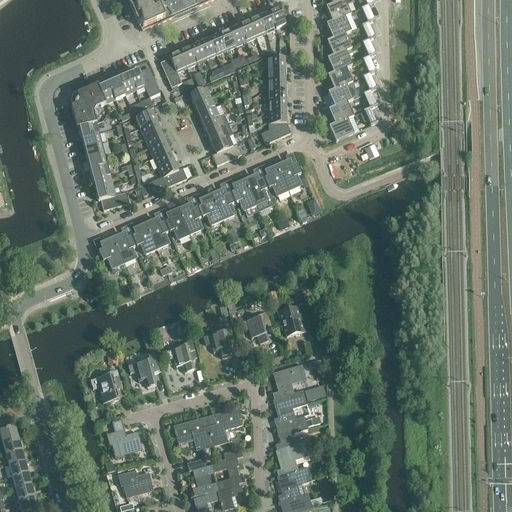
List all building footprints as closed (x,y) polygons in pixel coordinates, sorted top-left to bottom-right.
[(127,0),(130,5),(135,18),(142,33),(143,33),(142,30),(150,27),(150,29),(153,28),(156,27),(148,11),(159,6),(156,0),(215,0),(215,1),(216,0),(127,0)] [(164,4),(159,6),(148,11),(156,27),(178,17),(193,11),(193,10),(215,1),(215,0),(173,0),(164,4)] [(364,0),(368,8),(368,9),(375,6),(374,5),(371,0),(364,0)] [(326,9),(332,23),(332,24),(345,18),(345,19),(351,16),(344,2),(344,1),(332,7),(332,6),(326,9)] [(362,11),(368,25),(368,26),(375,23),(375,22),(374,22),(368,9),(368,8),(361,11),(361,12),(362,11)] [(279,10),(269,15),(276,31),(289,25),(289,17),(287,13),(281,15),(279,10)] [(269,15),(259,19),(266,35),(276,31),(269,15)] [(326,26),(332,40),(333,41),(345,35),(345,36),(351,33),(345,19),(345,18),(332,24),(332,23),(326,26)] [(259,19),(249,23),(256,40),(266,35),(259,19)] [(249,23),(239,28),(246,44),(256,40),(249,23)] [(362,28),(368,42),(369,42),(369,43),(376,40),(375,39),(374,39),(368,26),(368,25),(361,28),(362,29),(362,28)] [(239,28),(229,32),(236,48),(246,44),(239,28)] [(229,32),(219,36),(226,53),(236,48),(229,32)] [(327,44),(333,57),(333,58),(345,52),(346,53),(352,50),(345,36),(345,35),(333,41),(332,40),(326,43),(327,44)] [(219,36),(209,41),(216,57),(226,53),(219,36)] [(209,41),(199,45),(206,61),(216,57),(209,41)] [(363,45),(369,59),(369,60),(376,57),(376,56),(375,56),(369,43),(369,42),(368,42),(362,45),(362,46),(363,45)] [(199,45),(189,49),(197,66),(206,61),(199,45)] [(189,49),(179,54),(187,70),(197,66),(189,49)] [(327,61),(333,74),(334,75),(346,69),(346,70),(352,67),(346,53),(345,52),(333,58),(333,57),(327,60),(327,61)] [(169,58),(170,60),(171,60),(177,74),(187,70),(179,54),(169,58)] [(371,59),(377,72),(382,70),(376,57),(371,59)] [(363,62),(369,76),(370,77),(376,74),(376,73),(375,73),(369,60),(369,59),(362,62),(362,63),(363,62)] [(171,60),(170,60),(160,65),(171,90),(182,85),(177,74),(171,60)] [(267,60),(267,72),(285,71),(285,60),(267,60)] [(328,78),(334,91),(334,92),(346,87),(347,87),(353,85),(346,70),(346,69),(334,75),(333,74),(327,77),(328,78)] [(149,70),(139,74),(145,89),(144,89),(149,100),(160,95),(149,70)] [(267,72),(267,82),(285,82),(285,71),(267,72)] [(138,72),(128,76),(135,93),(144,89),(145,89),(139,74),(138,72)] [(128,76),(118,81),(125,97),(135,93),(128,76)] [(364,79),(370,93),(370,94),(377,91),(376,90),(370,77),(369,76),(363,79),(363,80),(364,79)] [(196,82),(199,89),(205,87),(202,80),(196,82)] [(118,81),(108,85),(115,102),(125,97),(118,81)] [(183,86),(187,95),(196,91),(192,82),(183,86)] [(267,82),(267,93),(285,93),(285,82),(267,82)] [(108,85),(98,89),(106,106),(115,102),(108,85)] [(328,95),(334,108),(334,109),(347,104),(353,102),(347,87),(346,87),(334,92),(334,91),(328,94),(328,95)] [(76,119),(79,130),(96,125),(93,114),(95,110),(106,106),(98,89),(89,94),(88,91),(77,96),(80,102),(78,107),(71,109),(74,120),(76,119)] [(191,102),(194,107),(211,99),(206,89),(190,96),(192,101),(191,102)] [(267,93),(268,104),(286,104),(285,93),(267,93)] [(364,97),(370,110),(371,111),(377,108),(377,107),(376,107),(370,94),(370,93),(363,96),(363,97),(364,97)] [(197,111),(199,116),(215,109),(211,99),(194,107),(196,112),(197,111)] [(268,104),(268,115),(286,114),(286,104),(268,104)] [(329,112),(335,126),(347,121),(353,119),(347,104),(334,109),(334,108),(328,111),(329,112)] [(200,122),(202,127),(220,119),(215,109),(199,116),(201,121),(200,122)] [(370,110),(363,113),(364,114),(365,114),(368,121),(370,127),(370,128),(378,125),(377,124),(377,125),(371,111),(370,110)] [(135,120),(140,130),(157,123),(155,118),(154,118),(152,113),(135,120)] [(268,115),(268,126),(286,125),(286,114),(268,115)] [(205,131),(208,136),(229,127),(224,117),(220,119),(202,127),(204,132),(205,131)] [(335,126),(329,128),(329,129),(335,143),(335,144),(354,136),(353,135),(347,121),(335,126)] [(140,130),(144,140),(161,133),(159,128),(160,128),(157,123),(140,130)] [(79,130),(82,140),(99,135),(96,125),(79,130)] [(286,125),(268,126),(268,132),(261,136),(265,146),(291,135),(286,125)] [(211,146),(228,139),(233,137),(229,127),(208,136),(210,141),(209,141),(211,146)] [(144,140),(149,150),(166,143),(164,138),(163,138),(161,133),(144,140)] [(82,140),(84,150),(102,146),(99,135),(82,140)] [(214,151),(216,155),(216,156),(233,149),(233,148),(228,139),(211,146),(213,151),(214,151)] [(149,150),(153,160),(169,153),(167,148),(168,148),(166,143),(149,150)] [(84,150),(87,161),(105,156),(102,146),(84,150)] [(216,156),(216,155),(212,157),(216,168),(242,157),(237,146),(233,148),(233,149),(216,156)] [(153,160),(157,170),(175,162),(173,157),(172,158),(169,153),(153,160)] [(87,161),(90,171),(107,167),(105,156),(87,161)] [(157,170),(161,179),(162,180),(178,173),(178,172),(176,168),(177,167),(175,162),(157,170)] [(289,164),(278,169),(288,193),(294,191),(294,192),(300,190),(299,189),(300,188),(296,179),(301,176),(296,166),(291,168),(289,164)] [(90,171),(93,182),(110,177),(107,167),(90,171)] [(291,199),(288,193),(278,169),(266,174),(268,178),(264,180),(269,190),(273,189),(274,192),(273,193),(275,198),(276,197),(279,204),(291,199)] [(162,180),(161,179),(157,181),(162,192),(187,181),(182,170),(178,172),(178,173),(162,180)] [(93,182),(95,192),(113,188),(110,177),(93,182)] [(256,178),(245,183),(258,213),(273,207),(262,181),(258,183),(256,178)] [(300,181),(304,189),(308,187),(305,179),(300,181)] [(258,213),(245,183),(233,188),(235,193),(231,194),(236,205),(240,203),(241,207),(240,207),(242,212),(244,212),(244,213),(245,213),(247,218),(258,214),(258,213)] [(98,203),(101,203),(100,202),(116,198),(115,198),(121,196),(119,186),(113,188),(95,192),(98,203)] [(141,193),(139,190),(135,192),(137,197),(141,194),(143,199),(147,197),(145,192),(141,193)] [(223,193),(212,198),(222,222),(228,220),(229,221),(234,219),(233,218),(234,217),(230,208),(234,206),(229,196),(225,197),(223,193)] [(100,202),(101,203),(103,213),(130,206),(127,195),(121,196),(115,198),(116,198),(100,202)] [(222,222),(212,198),(200,203),(202,207),(198,209),(203,219),(207,218),(208,221),(207,222),(210,227),(211,226),(211,227),(222,222)] [(313,216),(322,212),(316,200),(308,204),(313,216)] [(190,207),(179,212),(190,237),(195,234),(196,236),(201,233),(200,232),(201,232),(197,222),(201,220),(196,210),(192,212),(190,207)] [(190,237),(179,212),(167,217),(169,222),(165,223),(170,234),(174,232),(175,236),(174,236),(177,241),(178,241),(178,242),(190,237)] [(287,220),(281,222),(285,230),(290,227),(287,220)] [(157,222),(146,227),(157,251),(162,249),(163,250),(168,248),(167,247),(168,246),(164,237),(168,235),(163,225),(159,226),(157,222)] [(285,230),(281,222),(277,224),(277,226),(271,228),(274,234),(285,230)] [(157,251),(146,227),(135,231),(137,236),(133,238),(138,248),(141,247),(143,250),(141,251),(144,256),(145,255),(145,256),(157,251)] [(259,233),(262,239),(269,236),(266,230),(259,233)] [(233,232),(228,234),(230,240),(236,237),(234,231),(233,232)] [(124,236),(113,241),(124,266),(129,263),(130,265),(135,262),(135,261),(131,251),(135,249),(130,239),(126,241),(124,236)] [(124,266),(113,241),(101,246),(103,251),(98,253),(103,263),(108,261),(109,265),(108,265),(111,270),(112,270),(112,271),(124,266)] [(240,243),(233,246),(235,251),(242,248),(240,243)] [(214,249),(208,252),(211,258),(217,255),(214,249)] [(303,306),(298,286),(291,288),(296,307),(303,306)] [(277,308),(274,297),(266,299),(270,310),(277,308)] [(225,308),(219,309),(222,319),(228,317),(225,308)] [(305,334),(298,309),(277,315),(282,330),(284,330),(286,339),(305,334)] [(257,338),(260,346),(269,344),(266,333),(272,331),(267,314),(255,317),(256,320),(246,323),(251,340),(257,338)] [(191,332),(188,323),(182,325),(184,330),(182,330),(184,335),(191,332)] [(220,352),(222,361),(231,358),(228,347),(234,345),(229,328),(217,332),(218,335),(203,339),(205,347),(211,345),(213,354),(220,352)] [(151,333),(143,335),(143,336),(148,353),(155,351),(151,333)] [(191,362),(197,360),(192,343),(180,346),(180,349),(166,353),(168,361),(173,359),(176,369),(182,367),(185,375),(194,373),(191,362)] [(106,354),(109,368),(117,366),(114,353),(106,354)] [(159,374),(154,357),(142,360),(143,364),(128,368),(130,376),(136,374),(139,383),(145,381),(147,389),(156,387),(153,376),(159,374)] [(282,358),(271,361),(273,369),(284,366),(282,358)] [(272,396),(274,403),(294,397),(294,395),(291,386),(306,382),(302,367),(272,375),(278,394),(272,396)] [(104,375),(105,378),(91,382),(93,391),(99,390),(103,406),(119,401),(115,390),(122,389),(117,371),(104,375)] [(325,388),(306,390),(307,401),(326,399),(325,388)] [(274,421),(276,428),(296,422),(295,421),(292,410),(306,406),(303,393),(294,395),(294,397),(274,403),(279,419),(274,421)] [(238,410),(206,419),(213,446),(227,442),(224,432),(242,427),(240,421),(241,420),(238,410)] [(275,447),(277,454),(296,448),(296,446),(293,436),(308,432),(304,418),(295,421),(296,422),(276,428),(281,445),(275,447)] [(213,446),(206,419),(173,428),(178,445),(197,440),(200,450),(213,446)] [(112,425),(114,434),(106,437),(109,448),(112,447),(115,459),(142,452),(137,434),(126,437),(121,422),(112,425)] [(0,431),(0,435),(2,444),(19,440),(15,428),(0,431)] [(2,444),(6,456),(22,451),(19,440),(2,444)] [(276,473),(278,480),(298,474),(297,472),(294,461),(309,457),(305,444),(296,446),(296,448),(277,454),(282,471),(276,473)] [(6,456),(9,467),(25,463),(22,451),(6,456)] [(225,464),(237,460),(243,459),(241,451),(223,456),(225,463),(225,464)] [(194,480),(208,476),(227,471),(236,469),(239,468),(237,460),(225,464),(225,463),(206,468),(206,469),(192,472),(194,480)] [(189,473),(192,472),(206,469),(206,468),(204,461),(187,466),(189,473)] [(9,467),(12,479),(28,474),(25,463),(9,467)] [(111,463),(105,465),(108,475),(114,473),(111,463)] [(236,469),(227,471),(230,481),(216,484),(219,495),(217,495),(219,503),(221,511),(230,511),(234,511),(231,499),(243,496),(241,489),(243,488),(240,478),(239,478),(236,469)] [(277,498),(279,505),(299,499),(299,498),(296,487),(310,483),(306,470),(297,472),(298,474),(278,480),(283,497),(277,498)] [(137,478),(135,472),(118,477),(121,489),(123,488),(127,500),(153,493),(148,475),(137,478)] [(12,479),(15,490),(31,486),(28,474),(12,479)] [(208,476),(194,480),(197,490),(192,491),(195,501),(193,502),(196,511),(208,511),(207,506),(219,503),(217,495),(219,495),(216,484),(210,486),(208,476)] [(15,490),(18,502),(35,498),(31,486),(15,490)] [(299,499),(279,505),(281,511),(298,511),(311,508),(308,495),(299,498),(299,499)] [(35,498),(18,502),(21,511),(28,511),(38,509),(35,498)] [(321,499),(312,502),(313,508),(322,505),(321,499)]
